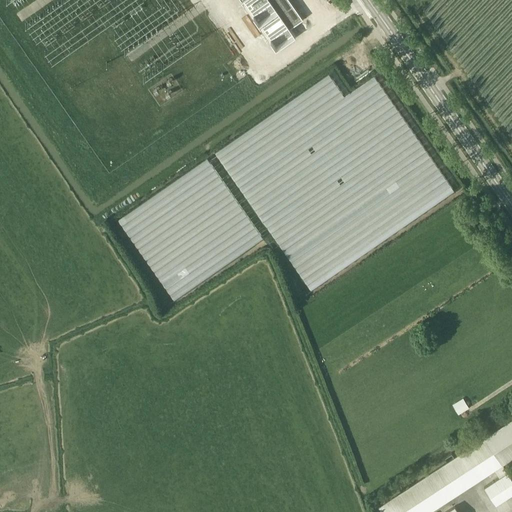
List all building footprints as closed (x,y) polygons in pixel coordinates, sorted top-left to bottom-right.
[(287,0),(238,0),(240,1),(241,0),(266,0),(287,30),(301,20),(287,0)] [(163,94),(157,98),(161,103),(167,99),(163,94)] [(117,217),(167,297),(255,243),(246,229),(252,225),(211,159),(117,217)] [(451,404),(458,414),(468,408),(461,397),(451,404)] [(457,511),(454,506),(445,511),(426,511),(493,469),(499,477),(484,487),(495,505),(511,493),(511,479),(502,464),(511,456),(511,419),(490,434),(487,429),(481,433),(484,438),(454,457),(451,453),(444,457),(447,462),(409,486),(406,482),(398,487),(401,492),(378,506),(381,511),(457,511)]
